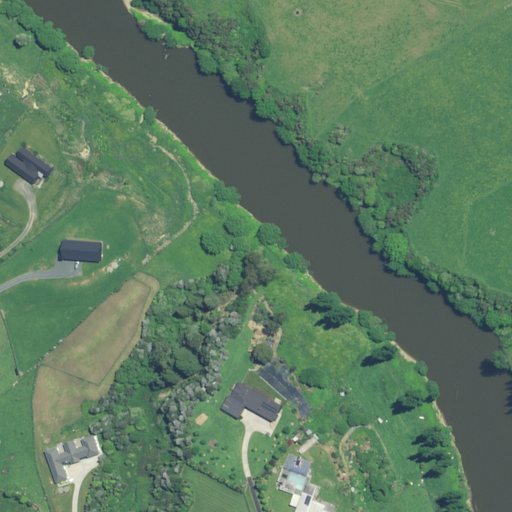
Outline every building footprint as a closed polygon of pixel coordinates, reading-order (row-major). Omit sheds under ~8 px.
[(12,154),(5,164),(32,184),(40,172),(46,177),(52,169),(22,148),(15,157),(12,154)] [(101,243),(64,240),(62,259),(99,262),(101,243)] [(282,405),(238,382),(231,397),(229,396),(222,409),(239,418),(244,407),(273,421),(282,405)] [(57,448),(45,452),(56,483),(68,479),(62,464),(71,461),(71,463),(79,460),(79,459),(98,452),(93,435),(81,439),(84,446),(77,448),(74,441),(63,445),(65,452),(59,454),(57,448)] [(302,492),(294,511),(329,511),(323,509),(325,506),(312,501),(314,496),(302,492)]
